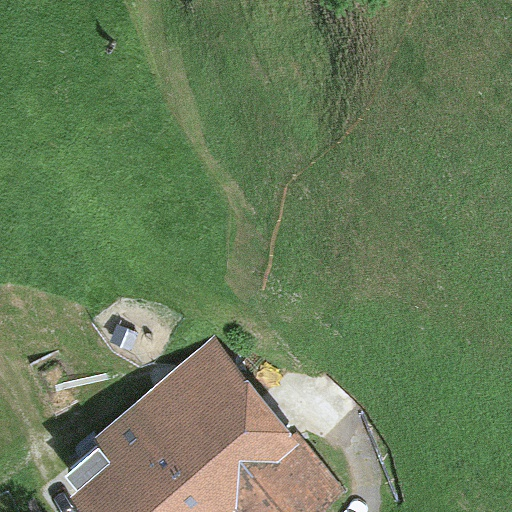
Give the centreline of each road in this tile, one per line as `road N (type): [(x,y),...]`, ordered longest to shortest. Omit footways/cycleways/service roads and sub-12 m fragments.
road 1 (track): [(73,511),(0,368)]
road 2 (track): [(365,511),(371,482),(352,437),(317,410),(284,407)]
